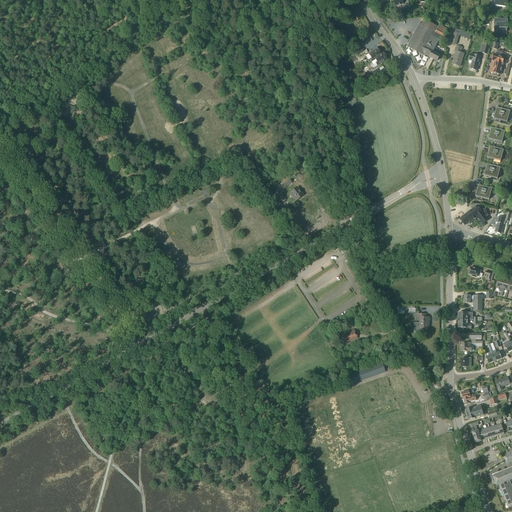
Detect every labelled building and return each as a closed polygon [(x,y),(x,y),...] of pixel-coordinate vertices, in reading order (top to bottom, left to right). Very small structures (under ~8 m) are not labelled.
[(425,55),(429,57),(438,40),(439,40),(443,42),(449,30),(440,25),(438,28),(424,20),(422,25),(419,24),(407,47),(425,56),(425,55)] [(494,29),(500,29),(500,30),(504,30),(504,29),(507,29),(507,20),(494,20),(494,29)] [(495,39),(492,49),(497,50),(498,46),(504,48),(504,49),(509,50),(511,43),(495,39)] [(433,51),(439,40),(438,40),(429,57),(431,58),(430,58),(434,60),(436,61),(437,62),(440,56),(434,53),(434,51),(433,51)] [(480,53),(482,53),(487,55),(490,42),(484,41),(483,45),(482,45),(480,53)] [(460,67),(464,54),(461,53),(462,48),(456,46),(455,51),(456,52),(454,59),(453,65),(460,67)] [(376,55),(380,53),(377,48),(368,54),(371,59),(370,59),(371,62),(375,60),(378,58),(376,55)] [(387,60),(384,55),(385,55),(384,52),(383,53),(382,52),(380,53),(376,55),(378,58),(375,60),(376,62),(375,63),(377,66),(387,60)] [(500,75),(505,57),(505,54),(497,52),(497,55),(493,54),(489,72),(493,73),(493,75),(498,77),(498,75),(500,75)] [(469,61),(472,62),(470,70),(471,70),(471,71),(473,71),(476,71),(478,66),(479,66),(479,63),(480,57),(471,55),(469,61)] [(427,58),(423,59),(423,56),(419,57),(420,64),(423,64),(424,67),(429,66),(427,58)] [(495,113),(493,119),(507,123),(510,111),(497,108),(495,114),(495,113)] [(490,134),(488,139),(502,143),(505,131),(491,128),(490,134)] [(504,150),(490,146),(489,152),(488,152),(487,158),(501,161),(504,150)] [(487,164),(485,170),(484,176),(497,179),(500,168),(487,164)] [(477,191),(475,197),(489,200),(492,189),(478,185),(477,191)] [(198,190),(184,196),(185,204),(203,196),(205,198),(209,196),(210,187),(200,191),(198,190)] [(297,188),(290,193),(296,201),(303,196),(297,188)] [(477,206),(460,219),(465,225),(468,223),(469,225),(477,219),(476,217),(477,217),(481,222),(483,224),(487,221),(485,218),(488,216),(481,207),(479,208),(477,206)] [(349,210),(342,217),(344,220),(348,217),(351,215),(349,210)] [(497,224),(498,224),(497,225),(495,232),(501,234),(503,226),(502,226),(502,225),(503,225),(504,225),(506,221),(509,222),(511,214),(507,213),(506,220),(505,219),(505,220),(497,218),(496,223),(497,223),(497,224)] [(475,269),(470,268),(469,275),(472,276),(476,278),(477,277),(479,278),(481,271),(478,270),(479,270),(475,268),(475,269)] [(501,293),(505,279),(498,278),(496,287),(500,288),(500,289),(499,290),(499,292),(501,293)] [(505,279),(501,293),(503,293),(504,291),(503,290),(503,289),(508,291),(511,281),(505,279)] [(473,303),(473,312),(482,312),(482,299),(484,299),(484,296),(482,296),(474,296),(473,296),(473,303)] [(420,324),(414,324),(414,333),(420,333),(420,334),(424,334),(424,333),(428,333),(427,324),(429,324),(429,318),(425,318),(425,315),(418,315),(418,319),(420,319),(420,324)] [(468,321),(458,321),(458,328),(465,328),(465,330),(471,330),(471,325),(467,325),(468,321)] [(354,330),(341,335),(345,344),(358,339),(354,330)] [(462,344),(461,352),(471,352),(471,346),(471,344),(471,343),(467,343),(467,344),(462,344)] [(493,352),(491,353),(495,362),(501,359),(499,353),(496,354),(495,351),(493,352)] [(489,357),(486,358),(488,364),(495,362),(491,353),(490,353),(488,354),(489,357)] [(461,359),(461,367),(467,367),(471,367),(471,358),(467,358),(467,359),(461,359)] [(381,363),(345,376),(348,385),(358,382),(358,381),(384,371),(381,363)] [(510,384),(507,378),(500,381),(499,380),(495,382),(497,388),(498,388),(499,392),(503,390),(502,387),(510,384)] [(473,396),(471,390),(469,391),(468,391),(461,393),(462,396),(462,398),(463,398),(463,399),(473,396)] [(498,398),(491,400),(490,400),(491,406),(498,404),(497,401),(508,398),(506,394),(497,396),(498,398)] [(483,405),(481,406),(465,411),(467,416),(484,410),(483,405)] [(484,410),(467,416),(468,420),(486,415),(484,410)] [(487,413),(489,419),(498,416),(496,411),(487,413)] [(495,426),(498,435),(504,434),(501,424),(495,426)] [(495,426),(489,428),(492,437),(498,435),(495,426)] [(492,437),(489,428),(484,429),(487,439),(492,437)] [(478,431),(479,436),(481,441),(487,439),(484,429),(478,431)] [(511,459),(509,454),(508,453),(507,453),(505,454),(505,455),(505,456),(503,457),(503,456),(502,456),(507,465),(508,464),(509,466),(511,463),(511,459)] [(496,486),(498,485),(509,481),(511,480),(511,482),(511,463),(509,466),(509,468),(499,472),(498,470),(491,473),(490,474),(489,475),(489,476),(489,477),(491,481),(492,482),(492,483),(493,483),(494,483),(495,483),(496,486)] [(502,490),(511,486),(509,481),(498,485),(499,486),(499,488),(500,488),(501,488),(502,490)] [(511,486),(502,490),(501,491),(501,492),(502,494),(503,494),(504,496),(511,492),(511,486)] [(511,492),(504,496),(503,496),(504,497),(504,499),(505,500),(506,500),(507,502),(511,499),(511,492)]
